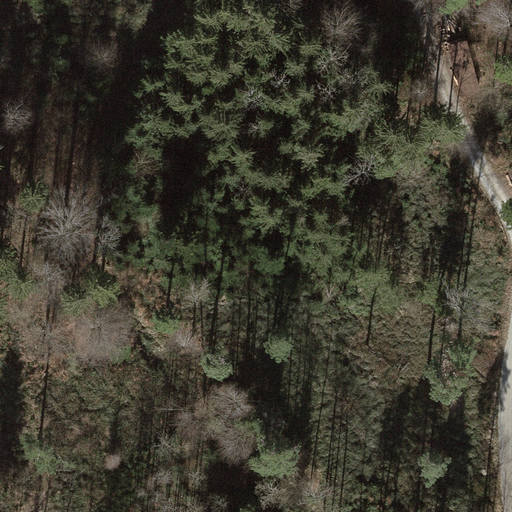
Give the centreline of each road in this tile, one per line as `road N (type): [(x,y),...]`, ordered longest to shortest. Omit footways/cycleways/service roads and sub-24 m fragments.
road 1 (track): [(511,260),(423,0)]
road 2 (track): [(511,511),(511,386)]
